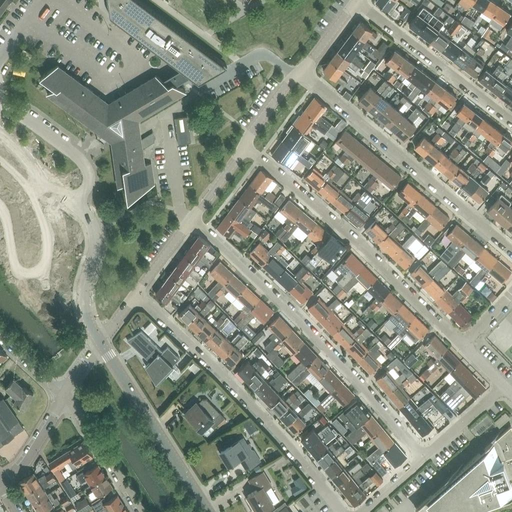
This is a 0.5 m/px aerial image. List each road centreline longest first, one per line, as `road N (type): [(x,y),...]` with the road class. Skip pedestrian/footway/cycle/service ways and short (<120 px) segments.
road 1 (residential): [(190,220),(293,316),(423,457)]
road 2 (residential): [(341,511),(225,376),(135,293)]
road 3 (residential): [(462,345),(364,248),(243,147)]
road 4 (residential): [(300,71),(511,252)]
road 5 (secondary): [(86,315),(46,194),(0,136)]
road 6 (residential): [(511,122),(355,1)]
road 7 (secondary): [(207,511),(109,358)]
road 8 (residential): [(141,511),(65,397)]
